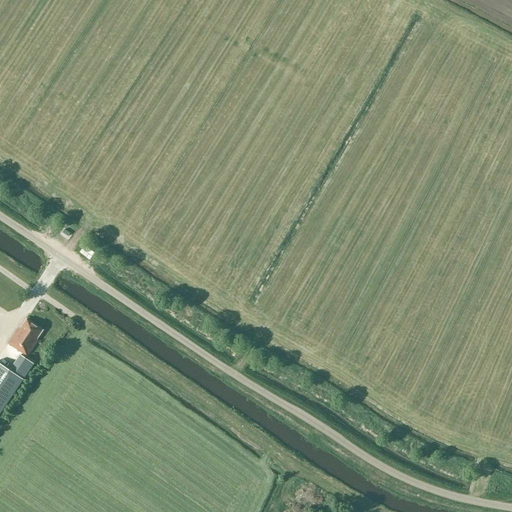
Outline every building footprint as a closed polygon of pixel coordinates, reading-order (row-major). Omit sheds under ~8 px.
[(64,220),(60,226),(63,228),(59,234),(69,241),(78,229),(64,220)] [(95,260),(82,242),(77,246),(91,263),(95,260)] [(8,343),(26,356),(37,340),(36,339),(42,330),(27,319),(20,329),(19,328),(8,343)] [(0,413),(23,379),(0,363),(0,413)] [(496,491),(506,492),(507,483),(497,482),(496,491)]
